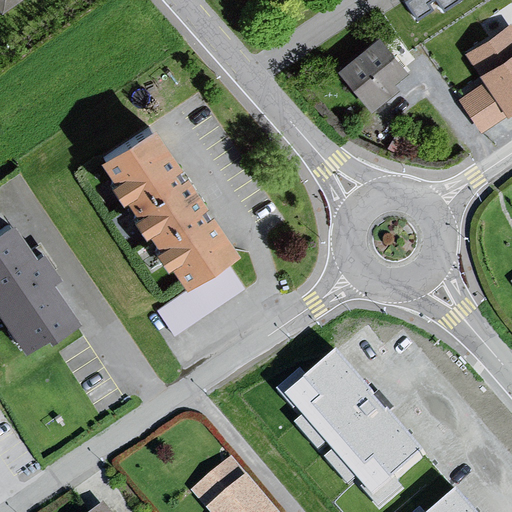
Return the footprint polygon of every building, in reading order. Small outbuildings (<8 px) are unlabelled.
[(0,0),(0,8),(9,0),(0,0)] [(416,0),(433,22),(462,0),(416,0)] [(511,114),(511,27),(510,25),(467,53),(508,116),(511,114)] [(372,39),(331,70),(364,115),(391,95),(386,89),(401,78),(372,39)] [(137,126),(84,162),(169,287),(222,251),(137,126)] [(6,214),(0,217),(0,320),(17,346),(71,309),(46,271),(53,266),(37,243),(29,248),(6,214)] [(175,330),(246,284),(229,257),(157,303),(175,330)] [(398,479),(427,454),(387,407),(385,409),(370,391),(373,388),(336,346),(306,372),(300,366),(276,387),(294,407),(296,405),(303,413),(294,421),(317,448),(326,440),(332,448),(323,455),(347,482),(356,475),(362,482),(358,485),(378,509),(405,486),(398,479)] [(280,511),(232,455),(192,489),(211,511),(280,511)] [(479,511),(456,484),(425,510),(420,504),(410,511),(479,511)]
